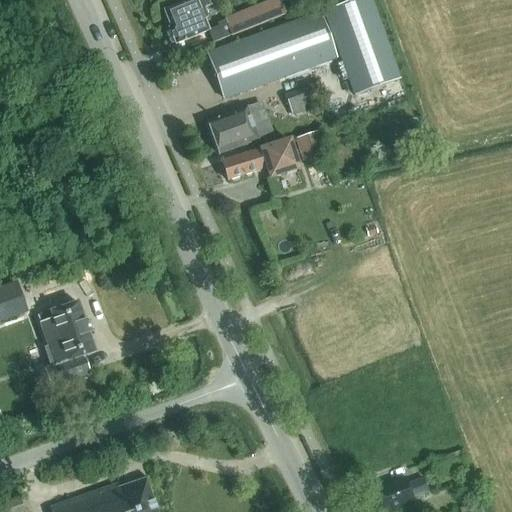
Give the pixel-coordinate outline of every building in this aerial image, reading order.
[(207,19),(203,9),(210,7),(206,0),(191,0),(163,12),(170,29),(168,30),(175,46),(208,32),(203,21),(207,19)] [(354,97),(399,81),(369,0),(359,0),(323,13),(329,29),(325,30),(319,15),(207,55),(224,100),(336,60),(330,44),(334,42),(354,97)] [(208,32),(213,44),(269,20),(263,5),(224,21),(225,22),(217,25),(218,28),(208,32)] [(292,117),(319,107),(312,87),(284,97),(292,117)] [(258,141),(272,136),(261,104),(246,109),(206,123),(218,156),(258,141)] [(301,163),(325,155),(317,132),(294,140),(301,163)] [(221,163),(227,182),(262,171),(262,170),(266,169),(269,180),(298,170),(289,142),(221,163)] [(375,229),(367,232),(369,237),(377,235),(375,229)] [(15,287),(0,292),(0,319),(24,311),(15,287)] [(46,378),(50,389),(88,376),(82,358),(94,354),(88,335),(89,334),(85,323),(84,323),(77,304),(37,318),(39,325),(47,349),(44,350),(51,370),(39,374),(41,380),(46,378)] [(459,454),(439,461),(432,463),(440,485),(457,479),(455,472),(469,467),(464,452),(459,454)] [(155,511),(144,480),(118,490),(116,485),(49,510),(50,511),(155,511)] [(413,499),(428,493),(423,480),(408,486),(406,480),(376,492),(383,511),(396,511),(415,505),(413,499)] [(0,511),(23,511),(19,499),(0,505),(0,511)]
